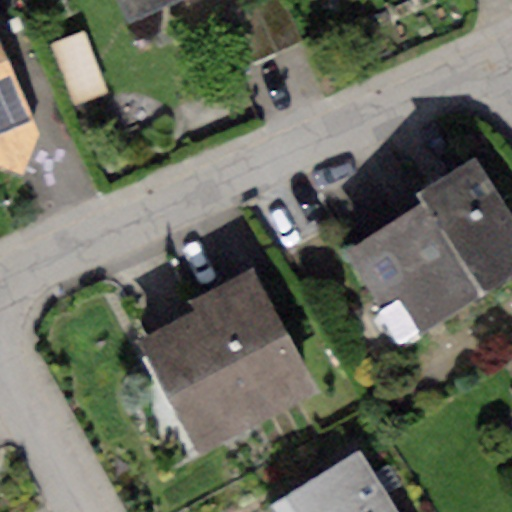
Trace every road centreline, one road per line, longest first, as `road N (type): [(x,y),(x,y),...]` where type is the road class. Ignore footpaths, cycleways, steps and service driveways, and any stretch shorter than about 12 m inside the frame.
road 1 (residential): [(0,278),(497,60)]
road 2 (residential): [(0,325),(16,375),(91,511)]
